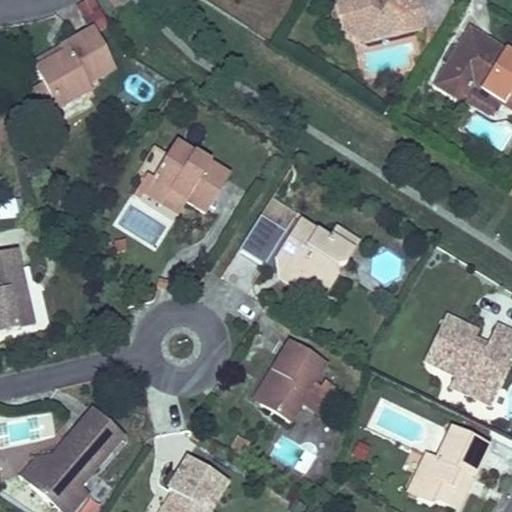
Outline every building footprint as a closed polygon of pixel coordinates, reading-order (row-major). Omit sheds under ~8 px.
[(93,0),(76,8),(88,31),(104,23),(93,0)] [(120,5),(116,0),(101,0),(100,1),(109,13),(120,5)] [(362,46),(419,33),(411,0),(340,0),(335,9),(341,32),(362,46)] [(511,105),(511,61),(469,33),(434,86),(461,103),(472,86),(509,111),(511,105)] [(96,34),(63,52),(66,58),(35,74),(55,111),(87,94),(84,87),(116,70),(96,34)] [(66,58),(63,52),(32,68),(35,74),(66,58)] [(186,208),(205,220),(231,180),(177,148),(170,158),(153,183),(143,181),(133,200),(174,222),(186,208)] [(268,210),(294,227),(267,267),(272,270),(277,263),(302,226),(314,234),(318,229),(274,201),(268,210)] [(15,202),(0,204),(0,221),(17,219),(15,202)] [(294,227),(268,210),(242,251),(267,267),(294,227)] [(314,234),(302,226),(277,263),(280,265),(295,275),(296,293),(316,290),(328,298),(338,285),(335,275),(345,273),(359,249),(337,236),(330,245),(314,234)] [(34,311),(18,248),(0,252),(0,331),(20,327),(17,315),(34,311)] [(295,275),(280,265),(280,282),(296,293),(295,275)] [(34,311),(17,315),(20,327),(37,323),(34,311)] [(469,350),(472,344),(475,337),(443,322),(423,363),(455,379),(450,389),(491,409),(511,366),(511,341),(495,333),(486,351),(483,357),(469,350)] [(287,424),(325,367),(289,343),(270,371),(277,375),(258,405),(287,424)] [(486,351),(472,344),(469,350),(483,357),(486,351)] [(277,375),(270,371),(251,401),(258,405),(277,375)] [(0,450),(55,438),(49,411),(0,422),(0,450)] [(49,463),(29,485),(57,510),(79,486),(122,439),(94,414),(49,463)] [(425,455),(418,472),(427,476),(416,500),(430,507),(440,504),(457,511),(487,446),(448,429),(434,458),(425,455)] [(41,464),(35,459),(20,476),(29,485),(49,463),(41,464)] [(209,511),(226,486),(186,460),(166,492),(172,497),(162,511),(209,511)] [(427,476),(418,472),(407,496),(416,500),(427,476)] [(69,511),(87,493),(79,486),(57,510),(59,511),(69,511)]
